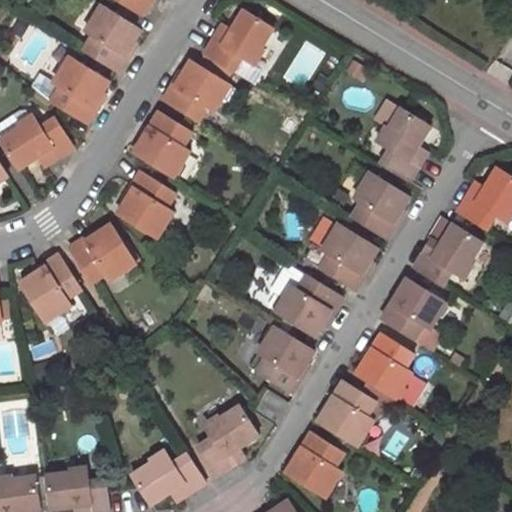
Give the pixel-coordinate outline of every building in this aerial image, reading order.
[(114,0),(113,2),(142,21),(154,0),(114,0)] [(116,75),(142,32),(102,7),(87,34),(94,37),(83,55),(116,75)] [(231,35),(226,44),(216,38),(203,58),(232,77),(241,63),(250,68),(271,34),(243,16),(231,35)] [(222,30),(216,38),(226,44),(231,35),(222,30)] [(40,99),(84,126),(109,86),(69,62),(54,88),(39,79),(32,92),(40,99)] [(167,106),(202,128),(210,114),(217,118),(232,92),(192,67),(167,106)] [(411,156),(415,148),(427,129),(399,111),(377,145),(387,151),(378,167),(407,185),(421,162),(411,156)] [(0,127),(0,145),(19,174),(37,162),(45,157),(52,167),(73,153),(56,125),(41,133),(35,123),(26,128),(18,116),(0,127)] [(136,157),(176,182),(192,156),(186,153),(194,139),(160,117),(136,157)] [(411,156),(421,162),(425,154),(415,148),(411,156)] [(43,172),(52,167),(45,157),(37,162),(43,172)] [(504,224),(511,210),(511,182),(496,172),(485,190),(480,198),(470,193),(456,214),(485,232),(493,218),(504,224)] [(159,243),(174,216),(168,212),(177,197),(143,176),(118,217),(159,243)] [(350,221),(383,242),(408,201),(369,176),(352,203),(359,207),(350,221)] [(485,190),(475,185),(470,193),(480,198),(485,190)] [(353,291),(377,252),(336,227),(321,251),(314,246),(304,262),(353,291)] [(441,247),(436,255),(427,250),(413,271),(441,289),(450,275),(460,281),(481,246),(453,228),(441,247)] [(113,285),(138,268),(112,230),(72,256),(93,288),(107,278),(113,285)] [(427,250),(436,255),(441,247),(432,241),(427,250)] [(21,289),(47,328),(72,311),(67,304),(82,295),(61,263),(21,289)] [(270,294),(284,303),(292,290),(298,294),(307,278),(288,266),(270,294)] [(276,315),(315,340),(341,299),(307,278),(298,294),(292,290),(284,303),(276,315)] [(407,282),(382,323),(431,353),(440,338),(430,332),(445,306),(407,282)] [(289,395),(314,354),(274,329),(248,371),(289,395)] [(357,377),(396,401),(412,376),(405,372),(415,357),(381,337),(357,377)] [(357,449),(374,422),(367,418),(375,405),(343,386),(319,425),(357,449)] [(242,405),(208,426),(214,437),(199,446),(218,475),(240,461),(234,450),(242,445),(260,434),(242,405)] [(287,476),(325,500),(342,474),(336,470),(345,456),(312,436),(287,476)] [(248,455),(242,445),(234,450),(240,461),(248,455)] [(170,453),(134,475),(153,504),(170,493),(179,487),(186,498),(207,483),(189,454),(176,463),(170,453)] [(90,474),(48,478),(52,511),(62,511),(75,510),(84,509),(84,511),(110,511),(107,483),(91,485),(90,474)] [(0,485),(0,511),(43,511),(39,480),(0,485)] [(177,503),(186,498),(179,487),(170,493),(177,503)] [(296,511),(290,502),(273,511),(296,511)]
